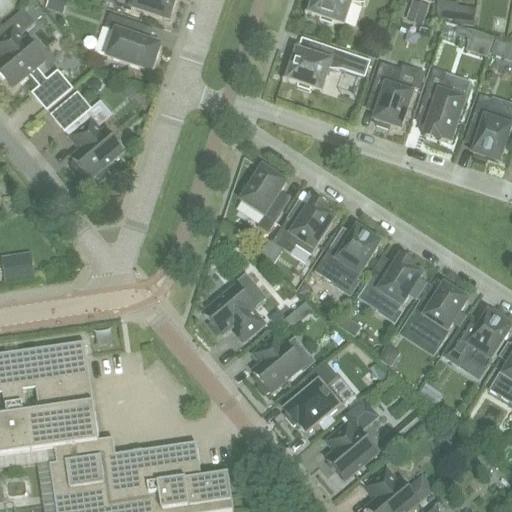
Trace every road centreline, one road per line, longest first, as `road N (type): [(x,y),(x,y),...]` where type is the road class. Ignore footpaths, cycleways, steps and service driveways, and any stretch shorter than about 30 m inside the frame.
road 1 (residential): [(511,306),(260,137)]
road 2 (residential): [(318,511),(132,299)]
road 3 (residential): [(252,117),(298,122),(511,194)]
road 4 (residential): [(186,92),(117,273)]
road 5 (residential): [(117,273),(0,135)]
road 6 (unclassified): [(0,317),(132,299)]
